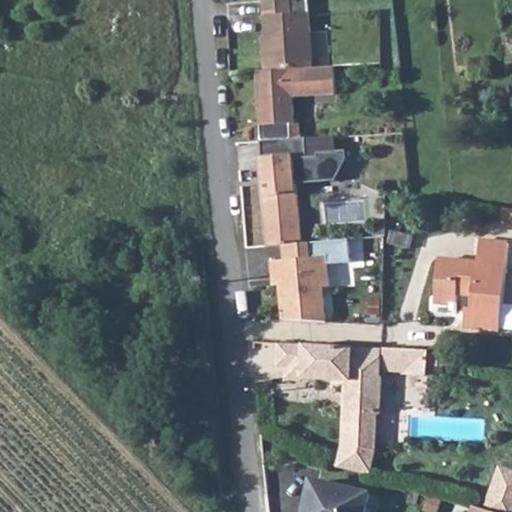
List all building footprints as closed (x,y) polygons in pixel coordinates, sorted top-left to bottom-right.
[(265,71),(310,68),(307,33),(310,33),(307,0),(272,0),(262,1),(267,52),(264,53),(265,71)] [(265,71),(257,72),(260,142),(291,140),(290,124),(294,124),(293,97),(309,96),(308,94),(336,92),(334,66),(310,68),(265,71)] [(291,140),(260,142),(262,159),(259,159),(266,248),(301,245),(295,185),(333,181),(343,160),(342,151),(313,153),(314,156),(304,157),(302,139),(291,140)] [(440,258),(435,301),(458,304),(459,292),(474,293),(472,306),(468,306),(466,324),(500,327),(509,242),(480,239),(478,262),(440,258)] [(279,279),(283,322),(327,323),(323,288),(330,287),(326,257),(271,263),(272,280),(279,279)] [(379,346),(281,344),(281,366),(290,366),(290,378),(349,380),(347,446),(342,469),(369,475),(376,449),(376,413),(380,413),(381,376),(379,376),(379,346)] [(487,508),(496,511),(511,511),(511,470),(505,468),(487,508)] [(315,476),(305,511),(366,511),(372,492),(315,476)]
